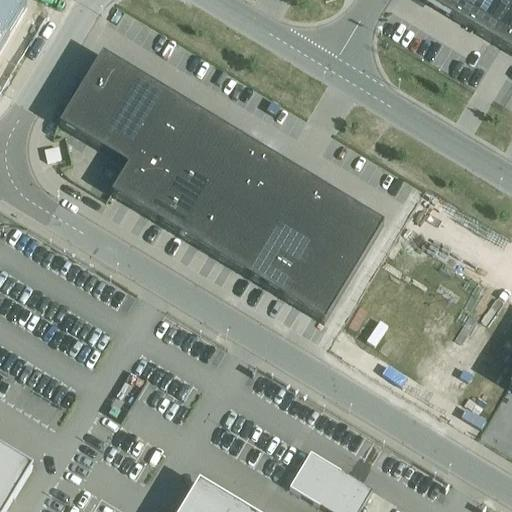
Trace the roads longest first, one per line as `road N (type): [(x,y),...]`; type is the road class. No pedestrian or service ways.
road 1 (unclassified): [(0,183),(511,493)]
road 2 (unclassified): [(329,70),(511,180)]
road 3 (unclassified): [(91,0),(0,156)]
road 4 (unclassified): [(212,0),(329,70)]
